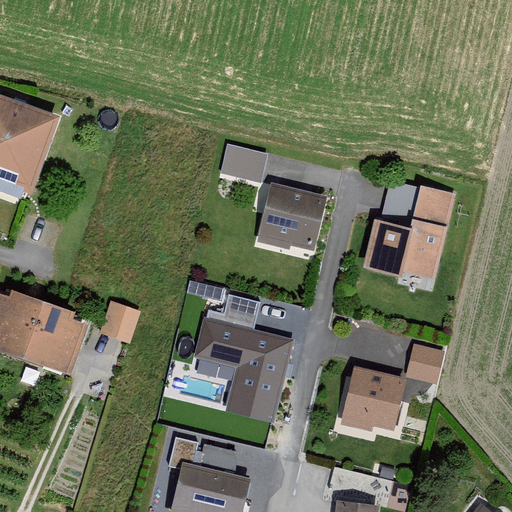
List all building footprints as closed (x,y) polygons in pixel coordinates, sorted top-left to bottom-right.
[(0,94),(0,178),(30,190),(57,116),(0,94)] [(230,142),(221,170),(261,179),(267,153),(230,142)] [(272,181),(258,240),(290,248),(291,243),(314,249),(327,195),(272,181)] [(402,222),(376,216),(366,264),(435,279),(454,193),(411,184),(402,222)] [(0,290),(0,347),(70,372),(88,321),(73,316),(75,308),(12,286),(9,293),(0,290)] [(112,299),(102,332),(130,341),(140,309),(112,299)] [(291,340),(205,319),(197,353),(240,364),(230,407),(272,417),(291,340)] [(414,342),(407,374),(437,381),(445,349),(414,342)] [(354,366),(341,423),(372,429),(374,424),(395,428),(406,377),(354,366)] [(239,511),(247,479),(184,464),(172,511),(239,511)] [(378,511),(380,504),(337,500),(335,511),(378,511)] [(495,511),(481,501),(472,511),(495,511)]
